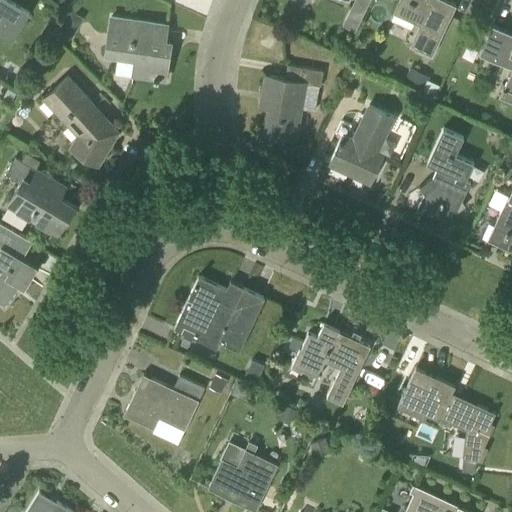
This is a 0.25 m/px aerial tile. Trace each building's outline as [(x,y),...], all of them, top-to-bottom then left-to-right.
[(10,0),(0,0),(0,33),(13,41),(30,11),(10,0)] [(353,0),(348,11),(361,17),(368,0),(353,0)] [(456,4),(448,0),(397,0),(393,11),(419,24),(409,44),(432,55),(456,4)] [(163,51),(167,25),(109,17),(104,56),(134,60),(132,74),(165,79),(169,52),(163,51)] [(511,31),(491,23),(478,52),(511,66),(499,96),(511,101),(511,31)] [(287,63),(284,77),(266,74),(260,106),(268,107),(263,134),(295,140),(301,109),(314,111),(319,85),(320,85),(322,69),(287,63)] [(405,81),(422,89),(428,79),(410,70),(405,81)] [(104,115),(67,75),(42,98),(76,135),(70,147),(98,164),(112,140),(96,123),(104,115)] [(10,103),(16,93),(8,88),(2,98),(10,103)] [(377,148),(393,114),(370,103),(352,140),(342,135),(328,163),(370,183),(385,152),(377,148)] [(471,181),(466,179),(474,162),(455,153),(464,136),(443,126),(426,162),(436,166),(418,206),(451,222),(465,193),(469,194),(472,187),(469,185),(471,181)] [(6,174),(20,182),(7,203),(58,232),(73,206),(30,182),(35,173),(41,162),(26,153),(21,161),(16,158),(6,174)] [(511,249),(511,188),(509,195),(507,194),(487,239),(511,249)] [(25,288),(37,267),(2,246),(0,248),(0,303),(5,307),(22,287),(25,288)] [(240,351),(265,297),(244,287),(240,294),(199,275),(174,328),(217,348),(219,341),(240,351)] [(339,331),(339,330),(324,322),(317,336),(308,332),(300,348),(299,348),(291,366),(301,371),(303,368),(318,376),(325,361),(340,369),(327,397),(343,404),(371,346),(339,331)] [(302,340),(293,336),(289,346),(297,350),(302,340)] [(258,380),(265,364),(252,358),(245,374),(258,380)] [(439,419),(440,418),(466,430),(463,458),(482,460),(488,447),(485,446),(495,424),(492,422),(496,412),(478,404),(476,407),(450,395),(455,384),(416,367),(398,405),(425,417),(427,413),(439,419)] [(216,374),(211,385),(222,390),(227,379),(216,374)] [(179,375),(173,387),(152,377),(144,395),(135,391),(124,415),(154,429),(159,417),(186,429),(205,387),(179,375)] [(237,381),(231,393),(237,396),(247,392),(249,386),(237,381)] [(289,424),(296,409),(282,402),(275,416),(289,424)] [(330,449),(326,438),(311,443),(315,454),(330,449)] [(278,464),(253,452),(257,444),(249,440),(237,466),(222,458),(208,487),(240,502),(242,496),(259,504),(278,464)] [(472,471),(477,460),(464,458),(462,470),(472,471)] [(416,470),(407,465),(403,474),(412,479),(416,470)] [(404,511),(473,511),(413,484),(409,491),(413,493),(404,511)] [(75,511),(56,501),(56,502),(41,492),(41,491),(39,490),(25,511),(75,511)]
